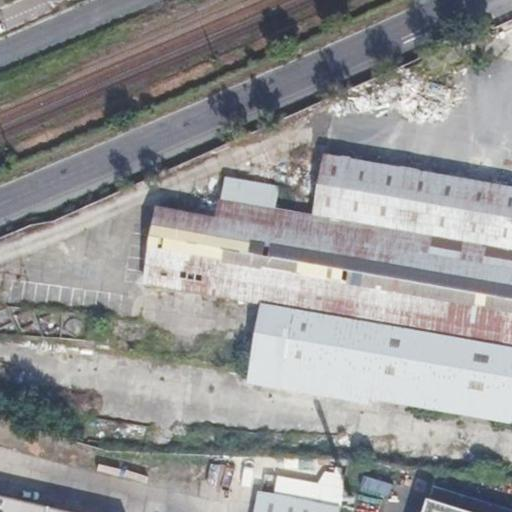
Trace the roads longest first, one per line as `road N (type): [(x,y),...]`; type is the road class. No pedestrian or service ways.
road 1 (residential): [(453,0),(0,203)]
road 2 (residential): [(0,57),(133,0)]
